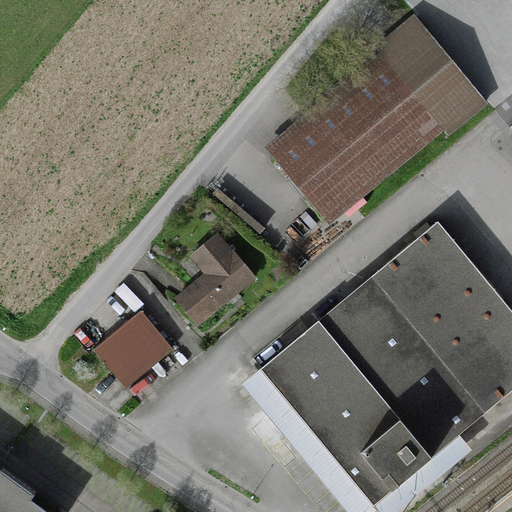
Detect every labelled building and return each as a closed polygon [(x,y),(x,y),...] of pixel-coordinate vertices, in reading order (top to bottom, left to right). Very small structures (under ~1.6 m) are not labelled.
[(377,48),(388,61),(272,157),(324,219),(440,123),(447,133),(486,100),(416,15),(377,48)] [(511,389),(511,310),(438,221),(261,368),(374,504),(511,389)] [(254,276),(234,252),(232,253),(217,235),(199,249),(215,268),(177,299),(198,324),(254,276)] [(141,310),(93,349),(125,387),(172,348),(141,310)] [(0,468),(0,511),(49,511),(31,498),(34,493),(0,468)]
